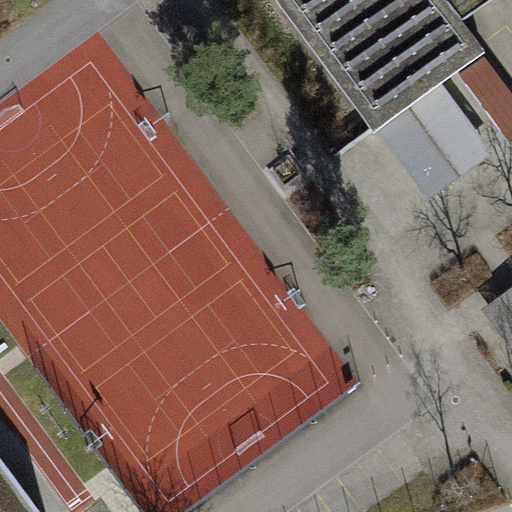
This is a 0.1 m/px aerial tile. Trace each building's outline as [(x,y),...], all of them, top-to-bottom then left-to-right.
[(277,0),(381,138),(388,147),(453,97),(467,87),(500,62),(476,31),(453,0),(277,0)] [(511,78),(500,62),(467,87),(511,146),(511,78)] [(439,214),(505,165),(453,97),(388,147),(439,214)] [(511,347),(511,311),(494,325),(511,347)] [(0,511),(42,511),(0,455),(0,511)]
